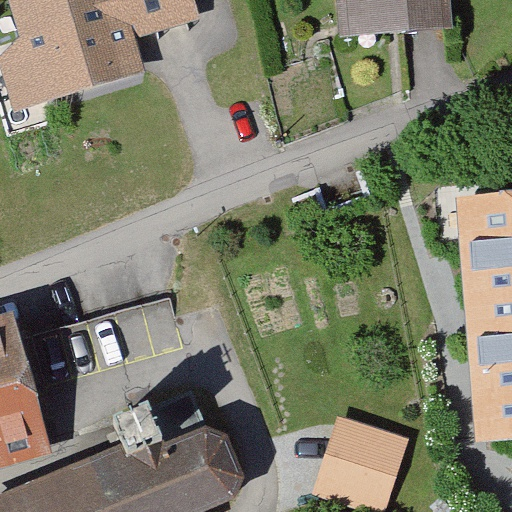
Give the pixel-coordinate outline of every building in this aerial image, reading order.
[(0,89),(8,114),(130,74),(122,50),(195,27),(185,0),(0,0),(0,18),(10,49),(0,59),(0,89)] [(326,0),(330,43),(442,34),(439,0),(326,0)] [(511,207),(456,212),(477,455),(511,452),(511,207)] [(0,318),(0,465),(48,451),(7,317),(0,318)] [(0,503),(0,511),(212,511),(220,509),(227,488),(206,442),(184,435),(153,447),(144,419),(94,437),(103,463),(0,503)] [(382,511),(405,441),(339,420),(316,493),(376,511),(382,511)]
